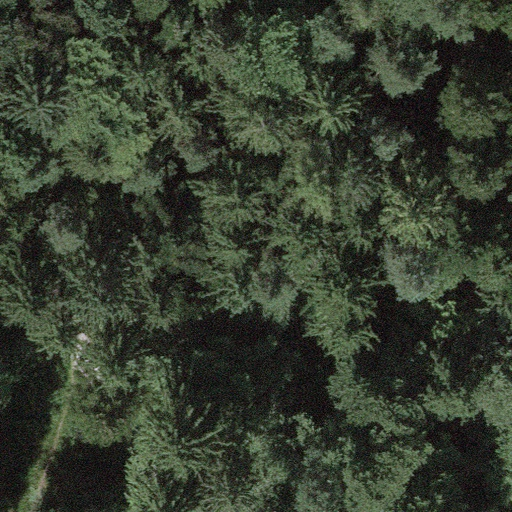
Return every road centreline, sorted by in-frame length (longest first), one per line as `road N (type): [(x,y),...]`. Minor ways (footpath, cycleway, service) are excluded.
road 1 (track): [(511,347),(35,292)]
road 2 (track): [(0,243),(180,511)]
